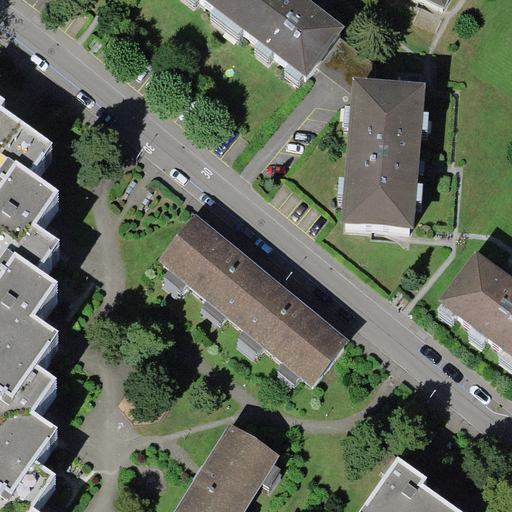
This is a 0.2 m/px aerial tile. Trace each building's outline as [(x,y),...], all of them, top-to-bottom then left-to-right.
[(208,0),(223,11),(231,0),(208,0)] [(300,68),(336,20),(309,0),(231,0),(223,11),(300,68)] [(341,222),(413,227),(423,89),(351,84),(341,222)] [(0,511),(36,511),(51,492),(30,476),(53,444),(29,427),(53,395),(29,378),(52,346),(28,328),(50,298),(33,285),(53,256),(31,240),(55,208),(28,189),(47,163),(0,129),(0,118),(1,117),(0,116),(0,511)] [(313,392),(352,344),(199,221),(160,269),(313,392)] [(511,351),(511,277),(473,249),(438,297),(511,351)] [(176,511),(245,511),(279,461),(229,429),(176,511)] [(440,511),(418,496),(423,489),(398,471),(366,511),(440,511)]
